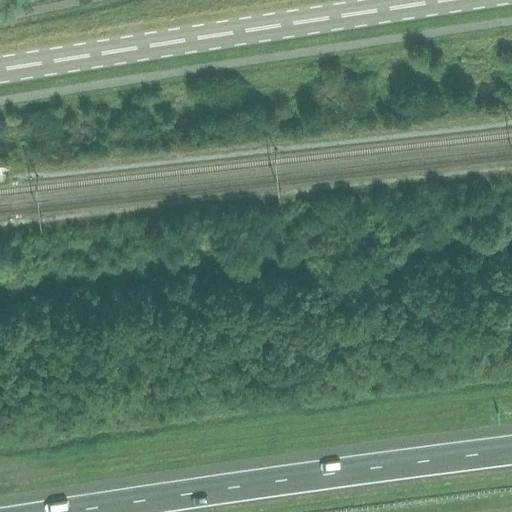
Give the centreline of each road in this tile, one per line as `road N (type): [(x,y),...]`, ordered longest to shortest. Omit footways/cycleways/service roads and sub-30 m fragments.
road 1 (primary): [(0,69),(446,0)]
road 2 (motorway): [(511,457),(98,511)]
